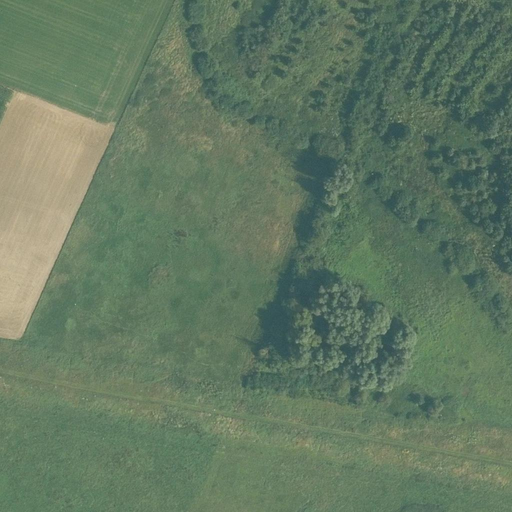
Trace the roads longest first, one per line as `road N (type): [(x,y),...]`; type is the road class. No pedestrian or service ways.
road 1 (track): [(511,465),(0,369)]
road 2 (track): [(339,0),(320,54),(267,94),(249,125),(291,202),(240,350),(242,417)]
road 3 (track): [(219,0),(211,22),(217,56),(259,106)]
